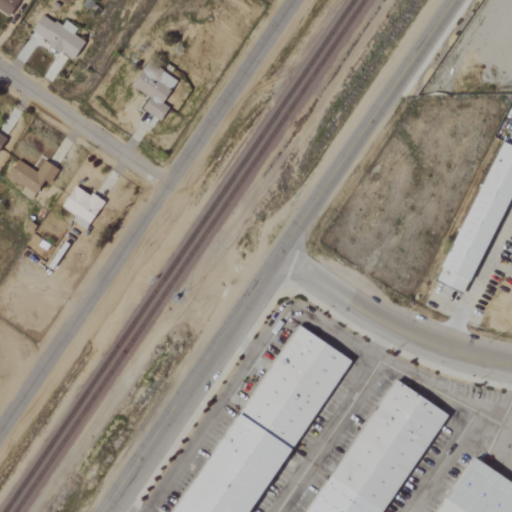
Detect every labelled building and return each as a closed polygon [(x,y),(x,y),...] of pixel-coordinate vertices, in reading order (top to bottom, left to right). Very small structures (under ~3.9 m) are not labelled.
[(86,41),(75,35),(79,28),(66,21),(64,26),(43,16),(33,35),(77,59),(86,41)] [(178,78),(147,62),(134,88),(151,97),(144,111),(163,121),(170,107),(166,104),(178,78)] [(511,201),(511,145),(505,142),(438,281),(467,295),(511,201)] [(21,193),(34,200),(46,181),(51,184),(60,169),(45,160),(38,172),(19,161),(9,178),(25,187),(21,193)] [(76,216),(72,220),(86,230),(105,204),(77,185),(62,207),(76,216)] [(174,511),(249,511),(347,358),(294,325),(174,511)] [(391,379),(306,511),(380,511),(444,413),(391,379)] [(507,511),(511,488),(469,457),(432,511),(507,511)]
